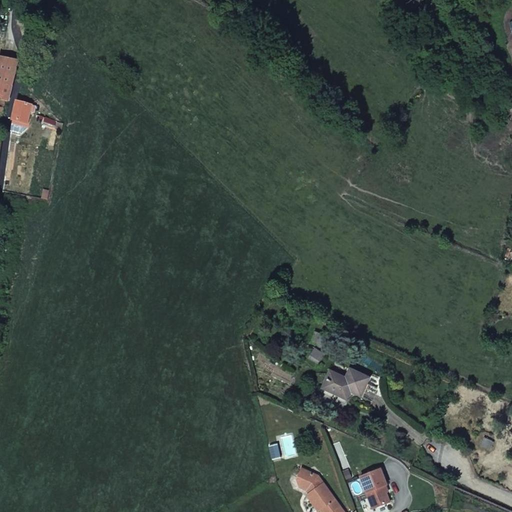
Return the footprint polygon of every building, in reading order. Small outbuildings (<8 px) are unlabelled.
[(0,83),(12,87),(18,62),(0,57),(0,83)] [(0,83),(0,114),(3,113),(4,102),(8,102),(12,87),(0,83)] [(32,105),(17,101),(13,120),(27,124),(32,105)] [(311,343),(329,350),(333,340),(315,333),(311,343)] [(330,372),(322,388),(346,399),(350,392),(360,397),(368,380),(350,370),(345,379),(330,372)] [(343,511),(318,477),(314,479),(312,475),(301,469),(296,479),(299,487),(306,490),(308,494),(305,496),(317,511),(320,510),(321,511),(343,511)] [(360,478),(373,510),(390,503),(384,487),(387,486),(381,469),(360,478)]
